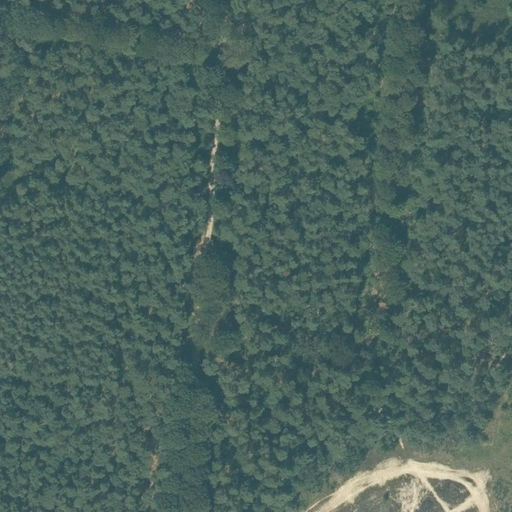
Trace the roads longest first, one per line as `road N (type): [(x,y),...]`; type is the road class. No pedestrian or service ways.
road 1 (track): [(230,56),(190,346)]
road 2 (track): [(0,2),(222,41)]
road 3 (track): [(190,346),(170,511)]
